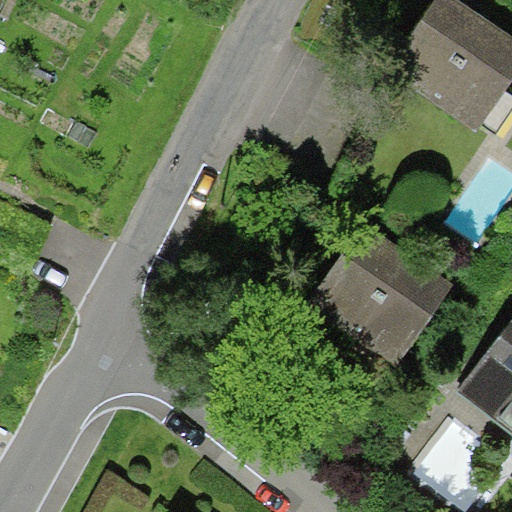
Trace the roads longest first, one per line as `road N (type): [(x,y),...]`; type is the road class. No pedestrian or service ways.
road 1 (residential): [(111,364),(293,0)]
road 2 (residential): [(300,511),(111,364)]
road 3 (residential): [(16,511),(111,364)]
